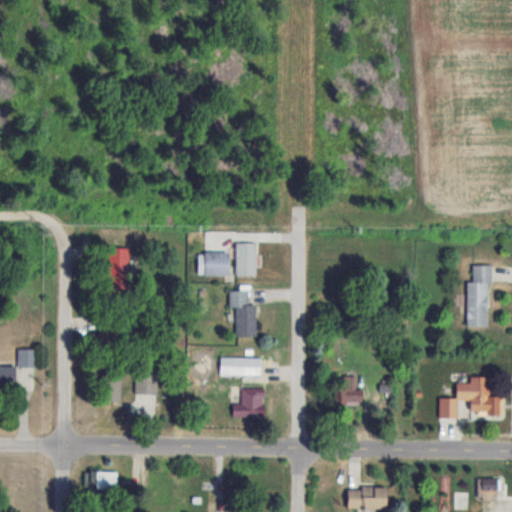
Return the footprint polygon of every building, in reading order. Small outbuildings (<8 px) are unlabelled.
[(256,275),(256,242),(235,242),(235,275),(256,275)] [(108,246),(108,274),(128,274),(128,246),(108,246)] [(204,274),(227,274),(227,251),(204,251),(204,274)] [(489,264),(472,264),(472,282),(466,282),(466,326),(489,326),(489,264)] [(235,307),(235,335),(254,335),(254,304),(248,304),(248,290),(229,290),(229,307),(235,307)] [(107,311),(107,334),(130,334),(130,311),(107,311)] [(17,349),(17,366),(35,366),(35,349),(17,349)] [(260,357),(220,357),(220,374),(260,374),(260,357)] [(0,385),(13,386),(13,366),(0,365),(0,385)] [(99,402),(121,402),(121,367),(99,367),(99,402)] [(157,373),(135,373),(135,394),(157,394),(157,373)] [(335,405),(361,405),(361,375),(335,375),(335,405)] [(502,415),(502,396),(490,396),(490,377),(469,377),(469,383),(456,383),(456,398),(439,398),(439,418),(458,418),(458,400),(469,400),(469,415),(502,415)] [(241,388),(241,403),(233,403),(233,419),(265,419),(265,388),(241,388)] [(116,471),(84,471),(84,493),(116,493),(116,471)] [(478,500),(499,500),(499,478),(478,478),(478,500)] [(347,508),(385,508),(385,486),(347,486),(347,508)]
